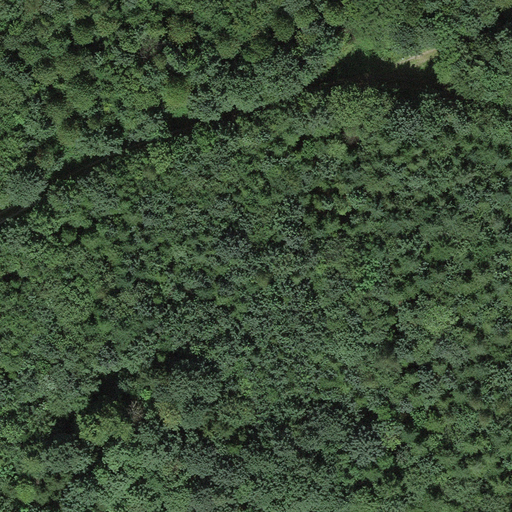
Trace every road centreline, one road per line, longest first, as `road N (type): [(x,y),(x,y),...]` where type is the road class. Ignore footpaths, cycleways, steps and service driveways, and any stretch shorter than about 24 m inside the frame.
road 1 (track): [(0,212),(116,153),(386,72),(511,118)]
road 2 (track): [(386,72),(511,30)]
